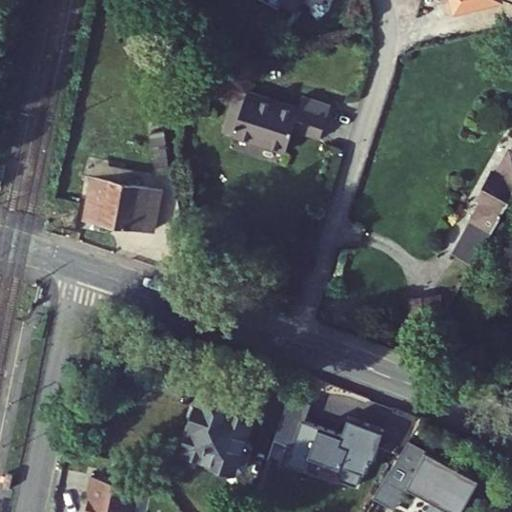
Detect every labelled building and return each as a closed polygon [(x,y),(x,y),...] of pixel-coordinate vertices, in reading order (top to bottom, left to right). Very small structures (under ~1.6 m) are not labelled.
[(298,108),(248,91),(234,135),(285,151),(292,130),(320,139),(331,106),(302,97),(298,108)] [(511,193),(511,150),(511,149),(497,174),(492,171),(477,197),(482,200),(472,218),(492,229),(511,193)] [(126,184),(94,178),(87,218),(133,227),(140,186),(132,184),(134,177),(128,176),(126,184)] [(76,208),(62,205),(60,213),(74,216),(76,208)] [(56,224),(53,234),(63,236),(66,226),(56,224)] [(436,298),(422,300),(427,328),(440,326),(436,298)] [(422,300),(408,302),(413,331),(427,328),(422,300)] [(256,406),(237,399),(235,406),(225,403),(202,396),(200,402),(199,401),(192,405),(190,412),(194,418),(195,418),(187,446),(189,446),(210,453),(219,456),(218,459),(248,469),(253,450),(243,447),(256,406)] [(227,397),(225,403),(235,406),(237,399),(227,397)] [(386,430),(369,424),(367,430),(348,423),(344,435),(304,420),(291,456),(302,460),(312,455),(342,466),(340,472),(343,480),(359,486),(364,471),(368,472),(373,457),(375,459),(386,430)] [(210,453),(189,446),(186,454),(208,460),(210,453)] [(474,477),(427,450),(407,486),(432,500),(425,511),(463,511),(465,508),(464,508),(458,505),(474,477)] [(6,473),(2,488),(10,488),(14,475),(6,473)] [(130,511),(135,485),(90,477),(86,501),(88,505),(87,511),(130,511)] [(480,480),(474,477),(458,505),(464,508),(480,480)]
